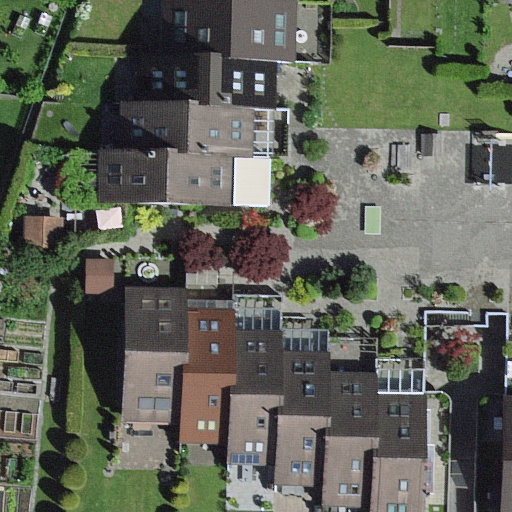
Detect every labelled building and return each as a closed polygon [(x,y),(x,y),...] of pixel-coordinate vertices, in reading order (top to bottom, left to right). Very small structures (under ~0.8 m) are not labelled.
[(157,10),(156,61),(271,63),(287,63),(288,13),(157,10)] [(139,60),(138,110),(252,112),(270,113),(271,63),(156,61),(139,60)] [(120,110),(119,160),(226,162),(251,162),(252,112),(138,110),(120,110)] [(95,159),(94,209),(225,212),(226,162),(119,160),(95,159)] [(171,300),(117,300),(119,434),(173,434),(171,319),(171,300)] [(219,318),(171,319),(173,434),(173,454),(221,453),(220,342),(219,318)] [(268,341),(220,342),(221,453),(222,477),(271,476),(269,366),(268,341)] [(317,365),(269,366),(271,476),(271,501),(319,500),(318,382),(317,365)] [(366,381),(318,382),(319,500),(319,511),(367,511),(366,407),(366,381)] [(416,511),(415,406),(366,407),(367,511),(416,511)] [(511,511),(511,409),(494,409),(495,511),(511,511)]
